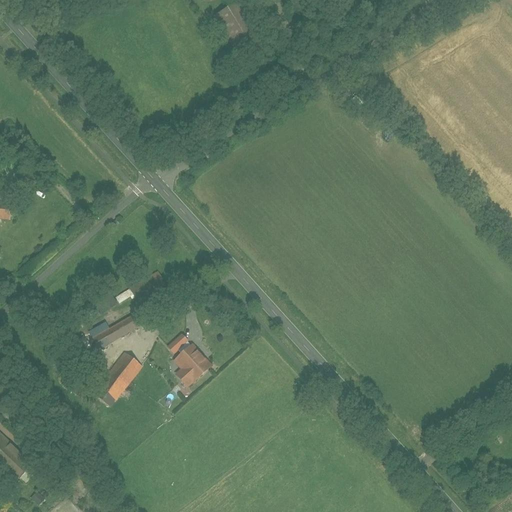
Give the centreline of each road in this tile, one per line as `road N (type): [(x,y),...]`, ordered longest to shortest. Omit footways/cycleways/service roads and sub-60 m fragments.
road 1 (tertiary): [(159,179),(451,511)]
road 2 (unclassified): [(159,179),(449,0)]
road 3 (tertiary): [(0,5),(159,179)]
road 4 (unclassified): [(159,179),(0,318)]
